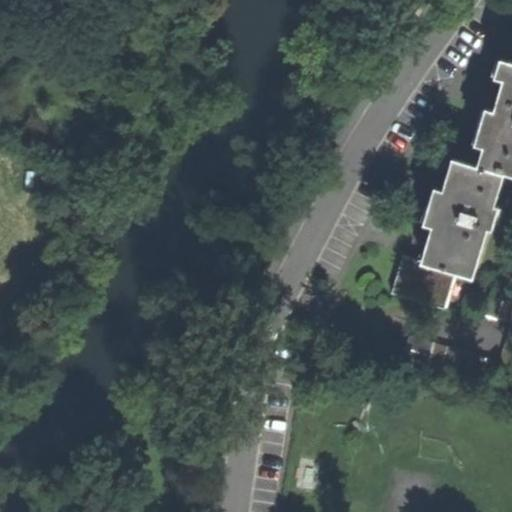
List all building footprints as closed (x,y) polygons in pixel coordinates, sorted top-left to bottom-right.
[(496,76),(504,79),(510,61),(501,59),(496,76)] [(511,175),(511,61),(510,61),(504,79),(498,101),(495,111),(485,146),(479,166),(505,173),(511,175)] [(476,144),(485,146),(495,111),(487,108),(476,144)] [(474,277),(505,173),(479,166),(454,158),(444,190),(434,225),(428,243),(423,261),(456,271),(474,277)] [(425,223),(434,225),(444,190),(436,187),(433,196),(425,223)] [(421,251),(419,260),(423,261),(428,243),(424,241),(421,251)] [(445,309),(456,271),(423,261),(419,260),(403,256),(392,293),(445,309)] [(511,295),(495,290),(487,315),(511,323),(511,324),(500,362),(511,365),(511,295)] [(492,387),(500,362),(411,335),(402,361),(429,370),(429,368),(492,387)]
